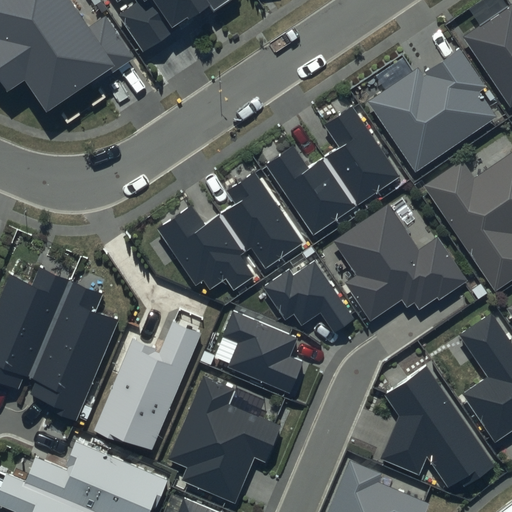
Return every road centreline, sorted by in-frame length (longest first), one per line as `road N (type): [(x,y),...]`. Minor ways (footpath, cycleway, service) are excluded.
road 1 (residential): [(0,164),(66,180),(114,173),(375,0)]
road 2 (residential): [(294,511),(342,398),(381,346)]
